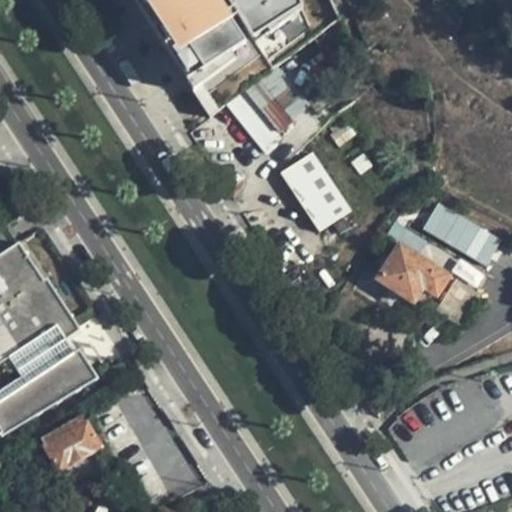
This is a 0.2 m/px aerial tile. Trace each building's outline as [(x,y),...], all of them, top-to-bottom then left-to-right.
[(125,0),(169,65),(181,59),(196,77),(179,88),(188,99),(247,54),(248,46),(297,13),(291,0),(125,0)] [(260,161),(277,142),(237,87),(218,102),(260,161)] [(324,138),(276,179),(321,232),(369,191),(324,138)] [(485,266),(499,241),(447,214),(435,238),(485,266)] [(0,442),(97,382),(79,352),(57,365),(50,351),(78,333),(45,281),(43,282),(16,242),(0,252),(0,442)] [(438,295),(444,286),(448,277),(401,248),(380,281),(414,302),(424,287),(438,295)] [(448,277),(444,286),(450,291),(442,303),(463,316),(464,316),(476,296),(476,294),(448,277)] [(89,421),(84,413),(80,416),(84,424),(89,421)] [(80,416),(39,439),(43,444),(58,471),(98,447),(84,424),(80,416)] [(39,439),(23,448),(26,454),(43,444),(39,439)]
